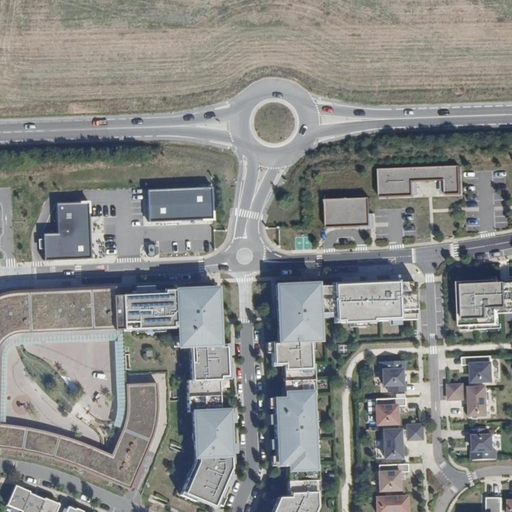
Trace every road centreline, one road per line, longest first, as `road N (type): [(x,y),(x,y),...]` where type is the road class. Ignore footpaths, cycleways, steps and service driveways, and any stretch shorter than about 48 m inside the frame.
road 1 (residential): [(234,511),(252,472),(245,272)]
road 2 (residential): [(429,254),(437,453),(460,483)]
road 3 (residential): [(228,262),(14,276)]
road 4 (residential): [(429,254),(261,259)]
road 5 (primary): [(151,126),(0,132)]
road 6 (residential): [(139,511),(0,463)]
